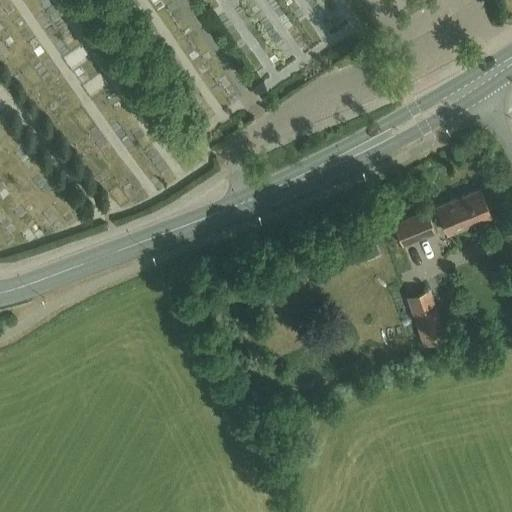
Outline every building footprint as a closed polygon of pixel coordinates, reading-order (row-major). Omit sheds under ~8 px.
[(75,69),(94,60),(88,47),(69,56),(75,69)] [(94,96),(113,85),(106,74),(88,85),(94,96)] [(480,187),(437,203),(447,231),(455,228),(455,229),(491,215),(480,187)] [(402,244),(435,232),(425,208),(393,222),(402,244)] [(426,343),(441,337),(424,291),(409,296),(426,343)]
